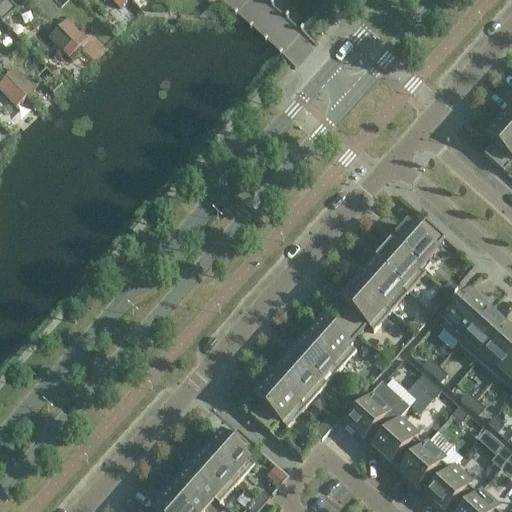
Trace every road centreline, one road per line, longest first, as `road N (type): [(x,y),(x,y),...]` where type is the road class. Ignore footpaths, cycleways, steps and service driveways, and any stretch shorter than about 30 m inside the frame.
road 1 (tertiary): [(0,494),(353,96)]
road 2 (tertiary): [(327,73),(0,439)]
road 3 (residential): [(80,511),(394,162)]
road 4 (residential): [(382,511),(319,455),(285,500),(298,511)]
road 5 (residential): [(511,266),(394,162)]
road 6 (residential): [(422,135),(511,29)]
road 7 (tertiary): [(353,96),(438,0)]
